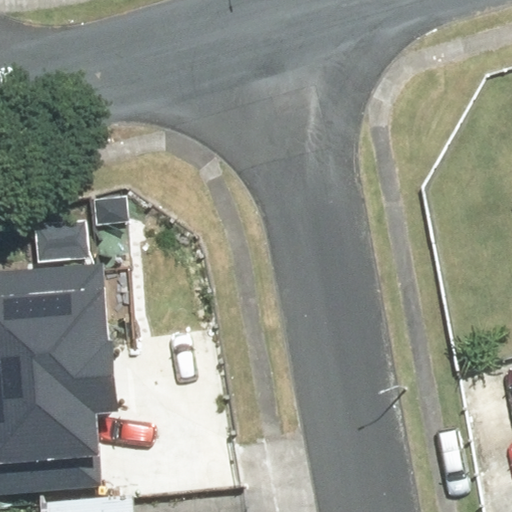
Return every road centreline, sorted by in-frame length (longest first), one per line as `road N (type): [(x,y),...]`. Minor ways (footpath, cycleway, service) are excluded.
road 1 (residential): [(362,511),(265,34)]
road 2 (residential): [(265,34),(0,96)]
